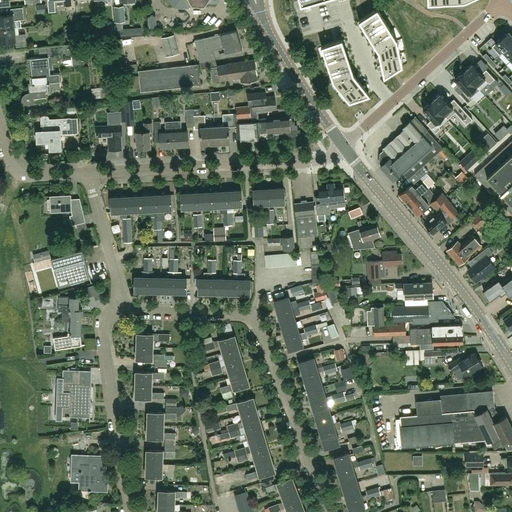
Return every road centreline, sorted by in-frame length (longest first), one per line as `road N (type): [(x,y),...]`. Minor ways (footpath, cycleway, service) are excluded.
road 1 (residential): [(326,511),(250,315),(116,304)]
road 2 (tertiary): [(511,371),(342,147)]
road 3 (residential): [(87,173),(313,161),(342,147)]
road 4 (residential): [(128,511),(103,334),(116,304)]
road 5 (tertiary): [(342,147),(263,21)]
road 6 (residential): [(391,101),(499,1)]
road 7 (residential): [(116,304),(87,173)]
